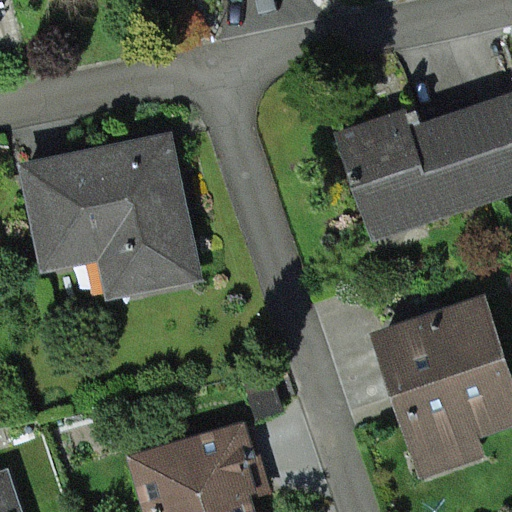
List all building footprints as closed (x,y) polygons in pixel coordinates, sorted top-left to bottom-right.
[(511,98),(472,112),(500,193),(511,189),(511,98)] [(417,112),(339,138),(368,225),(419,208),(423,219),(500,193),(472,112),(423,129),(417,112)] [(169,140),(28,169),(47,266),(100,256),(108,294),(197,277),(169,140)] [(511,400),(481,306),(385,338),(422,449),(424,449),(432,473),(463,462),(455,438),(511,419),(511,400)] [(271,377),(248,383),(255,412),(278,406),(271,377)] [(241,430),(136,461),(152,511),(250,511),(240,479),(247,477),(243,465),(252,462),(241,430)] [(0,481),(0,511),(15,511),(4,480),(0,481)]
